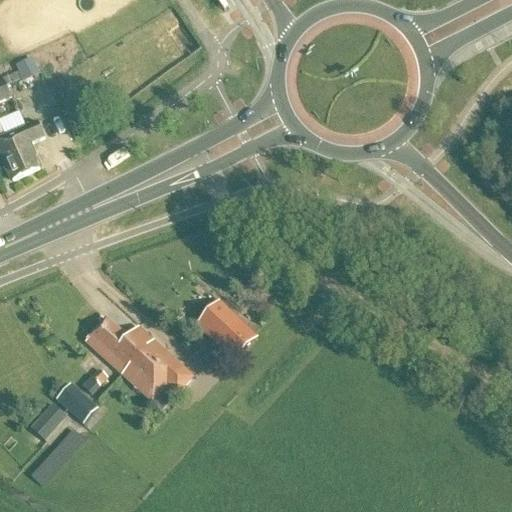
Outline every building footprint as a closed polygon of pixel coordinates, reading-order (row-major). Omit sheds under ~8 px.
[(33,65),(19,72),(21,77),(23,82),(38,75),(33,65)] [(0,164),(2,169),(4,169),(11,188),(43,175),(34,151),(46,146),(39,127),(26,132),(27,134),(4,143),(0,132),(0,108),(12,103),(12,104),(13,103),(7,90),(24,83),(23,82),(21,77),(4,84),(6,87),(0,89),(0,164)] [(219,305),(196,330),(235,366),(258,341),(219,305)] [(87,349),(122,379),(153,345),(138,333),(130,343),(108,325),(87,349)] [(153,406),(167,389),(178,399),(194,381),(153,345),(122,379),(153,406)] [(99,373),(83,390),(92,399),(108,382),(99,373)] [(99,413),(71,389),(57,405),(84,429),(99,413)] [(46,445),(67,421),(52,408),(30,432),(46,445)]
